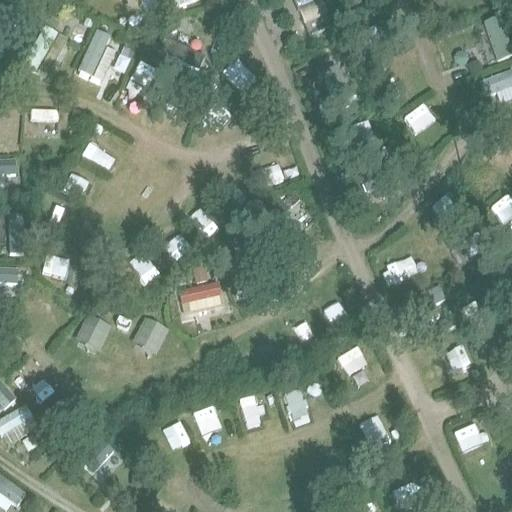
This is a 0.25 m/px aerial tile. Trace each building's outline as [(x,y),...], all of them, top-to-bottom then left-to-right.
[(134,0),(140,11),(154,4),(151,0),(134,0)] [(310,11),(318,7),(314,0),(291,0),(304,26),(315,21),(310,11)] [(34,19),(15,64),(30,70),(49,25),(34,19)] [(71,67),(104,81),(119,48),(108,44),(113,33),(90,23),(71,67)] [(159,34),(153,48),(193,64),(198,51),(189,47),(194,34),(180,29),(175,40),(159,34)] [(452,61),(462,54),(455,43),(445,50),(452,61)] [(244,70),(255,65),(247,46),(236,51),(244,70)] [(403,78),(395,46),(373,51),(381,83),(403,78)] [(151,76),(153,63),(133,60),(131,73),(151,76)] [(496,65),(468,78),(482,108),(510,95),(496,65)] [(394,97),(407,92),(403,80),(390,85),(394,97)] [(393,100),(402,125),(440,112),(432,87),(393,100)] [(339,119),(340,136),(367,134),(366,118),(339,119)] [(0,144),(16,146),(16,133),(0,132),(0,144)] [(107,152),(113,136),(100,132),(94,147),(107,152)] [(16,153),(0,151),(0,170),(15,172),(16,153)] [(274,154),(251,163),(258,180),(281,172),(274,154)] [(93,176),(61,164),(54,183),(86,195),(93,176)] [(0,191),(8,191),(7,177),(0,177),(0,191)] [(277,186),(260,204),(293,237),(321,210),(297,187),(288,197),(277,186)] [(33,218),(65,219),(65,202),(34,201),(33,218)] [(473,256),(492,244),(479,221),(459,233),(473,256)] [(121,253),(139,280),(158,268),(140,241),(121,253)] [(37,266),(53,265),(52,247),(35,248),(37,266)] [(419,268),(408,247),(378,263),(390,284),(419,268)] [(175,281),(177,298),(202,295),(199,278),(175,281)] [(326,320),(344,309),(333,290),(314,301),(326,320)] [(132,336),(156,348),(168,322),(144,311),(132,336)] [(298,346),(317,335),(306,315),(287,325),(298,346)] [(31,391),(51,372),(37,358),(17,377),(31,391)] [(0,372),(0,401),(5,406),(20,392),(0,372)] [(302,375),(283,383),(295,411),(314,402),(302,375)] [(258,407),(265,403),(255,384),(234,395),(249,422),(262,415),(258,407)] [(0,429),(0,431),(33,412),(24,396),(0,409),(0,429)] [(203,426),(224,421),(218,397),(197,402),(203,426)] [(152,423),(157,438),(179,431),(174,416),(152,423)] [(462,452),(480,445),(468,417),(451,424),(462,452)] [(378,422),(361,426),(364,443),(382,440),(378,422)] [(348,511),(377,511),(369,496),(347,507),(348,511)] [(176,511),(180,505),(167,500),(161,511),(176,511)]
